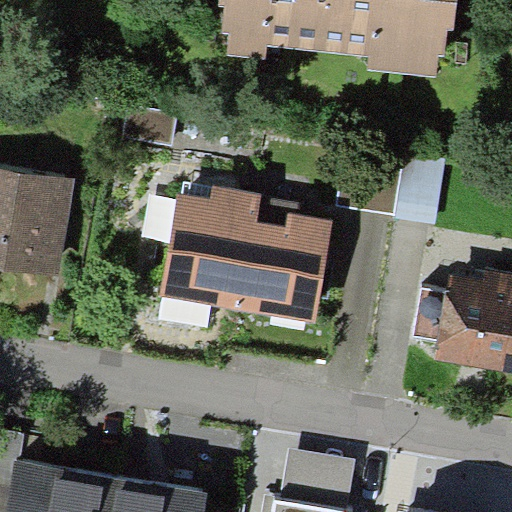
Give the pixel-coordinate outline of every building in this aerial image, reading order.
[(455,0),(219,0),(219,6),(225,6),(222,35),(229,35),(227,54),(266,59),(267,47),(368,57),(366,71),(436,78),(438,55),(446,56),(449,28),(453,28),(455,0)] [(178,112),(128,104),(123,137),(172,144),(178,112)] [(337,206),(396,217),(408,153),(349,142),(337,206)] [(408,153),(396,217),(435,224),(447,160),(408,153)] [(0,265),(58,274),(74,178),(0,166),(0,265)] [(184,181),(181,193),(210,199),(213,186),(184,181)] [(261,196),(262,193),(213,185),(213,186),(210,199),(181,193),(179,193),(161,296),(241,310),(257,222),(261,196)] [(299,202),(261,196),(257,222),(286,227),(289,212),(297,214),(299,202)] [(286,227),(257,222),(241,310),(315,321),(333,220),(297,214),(289,212),(286,227)] [(498,369),(511,283),(511,271),(485,266),(483,278),(448,273),(445,291),(437,339),(434,358),(498,369)] [(511,283),(498,369),(511,371),(511,283)] [(414,336),(437,339),(445,291),(422,287),(414,336)] [(21,461),(26,435),(0,430),(0,511),(5,511),(14,460),(21,461)] [(290,447),(281,499),(347,511),(355,458),(290,447)] [(21,461),(14,460),(5,511),(203,511),(207,493),(21,461)] [(281,499),(275,498),(272,511),(351,511),(347,511),(281,499)]
